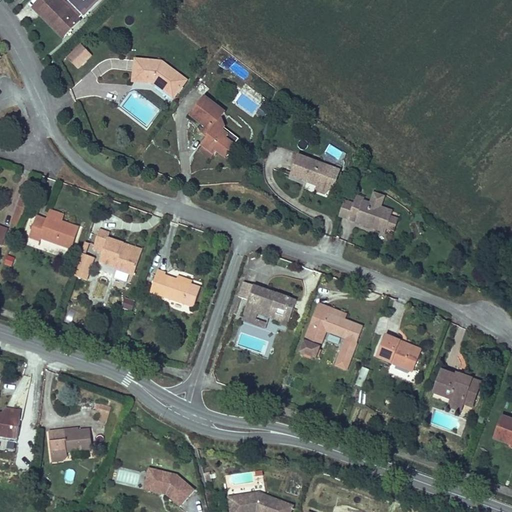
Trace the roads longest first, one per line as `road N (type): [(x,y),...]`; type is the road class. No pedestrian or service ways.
road 1 (residential): [(0,12),(67,148),(85,165),(245,230)]
road 2 (secondary): [(184,413),(314,441),(502,511)]
road 3 (residential): [(245,230),(388,278),(511,334)]
road 4 (secondary): [(0,331),(128,377),(184,413)]
road 5 (residential): [(245,230),(184,413)]
